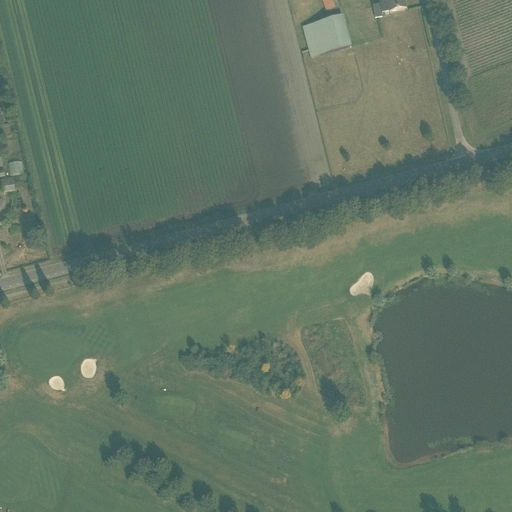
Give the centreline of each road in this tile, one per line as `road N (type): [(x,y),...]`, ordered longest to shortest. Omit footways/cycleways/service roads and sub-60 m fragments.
road 1 (unclassified): [(0,285),(464,162)]
road 2 (unclassified): [(464,162),(428,0)]
